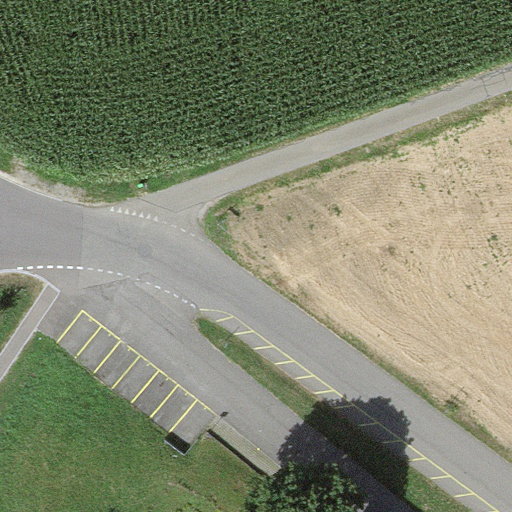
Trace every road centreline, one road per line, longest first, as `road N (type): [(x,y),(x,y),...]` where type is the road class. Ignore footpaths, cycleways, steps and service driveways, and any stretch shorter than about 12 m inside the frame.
road 1 (unclassified): [(148,246),(251,296),(511,501)]
road 2 (unclassified): [(148,246),(193,196),(511,76)]
road 3 (unclassified): [(0,223),(148,246)]
